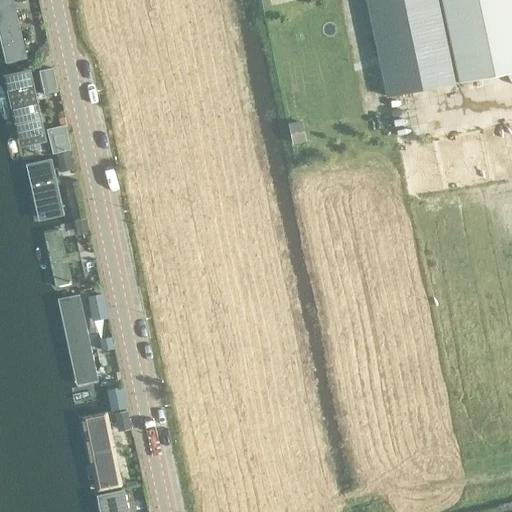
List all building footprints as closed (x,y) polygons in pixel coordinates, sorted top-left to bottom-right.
[(0,0),(0,67),(36,60),(23,0),(0,0)] [(366,0),(386,97),(458,82),(440,0),(366,0)] [(511,0),(440,0),(458,82),(511,71),(511,0)] [(0,102),(12,153),(50,144),(36,60),(0,67),(0,102)] [(292,146),(306,143),(302,122),(288,124),(292,146)] [(30,225),(71,215),(56,150),(14,160),(30,225)] [(49,291),(86,283),(72,218),(35,226),(49,291)] [(71,409),(112,399),(87,286),(44,295),(71,409)] [(91,490),(129,483),(113,405),(75,411),(91,490)] [(94,511),(135,511),(130,485),(91,492),(94,511)]
